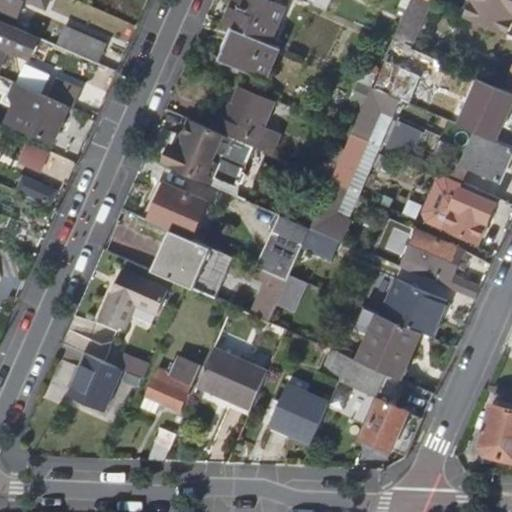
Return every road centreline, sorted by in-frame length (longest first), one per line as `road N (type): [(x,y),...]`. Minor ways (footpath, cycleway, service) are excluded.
road 1 (tertiary): [(181,0),(0,416)]
road 2 (tertiary): [(412,499),(297,500),(260,488),(176,495),(0,487)]
road 3 (residential): [(511,273),(412,499)]
